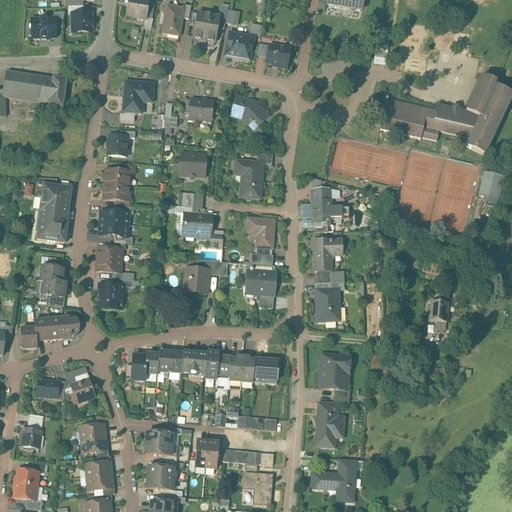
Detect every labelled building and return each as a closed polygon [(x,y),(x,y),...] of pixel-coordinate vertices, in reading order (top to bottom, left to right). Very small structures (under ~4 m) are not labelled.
[(149,2),(140,0),(128,0),(126,16),(134,17),(134,18),(145,20),(146,19),(149,2)] [(345,0),(344,8),(361,10),(362,0),(345,0)] [(155,3),(149,2),(146,19),(151,20),(155,3)] [(83,7),(69,8),(69,15),(72,15),(72,14),(83,14),(83,7)] [(183,10),(166,7),(162,34),(178,37),(182,19),(183,10)] [(183,10),(182,19),(188,20),(190,8),(184,7),(183,10)] [(234,12),(227,11),(226,19),(225,24),(232,26),(234,12)] [(219,18),(197,13),(194,26),(192,39),(214,43),(217,29),(219,18)] [(61,14),(54,14),(54,19),(55,19),(55,29),(62,29),(61,14)] [(83,14),(72,14),(72,15),(72,34),(73,34),(74,34),(75,36),(80,35),(82,34),(82,33),(91,33),(91,26),(93,26),(93,20),(91,20),(90,14),(83,14)] [(226,19),(219,18),(217,29),(224,31),(225,24),(226,19)] [(54,19),(31,20),(31,40),(55,39),(55,29),(55,19),(54,19)] [(262,27),(250,24),(248,35),(260,37),(262,27)] [(378,34),(374,65),(386,66),(390,35),(378,34)] [(243,40),(228,37),(224,58),(249,63),(254,39),(243,37),(243,40)] [(268,47),(259,45),(256,57),(266,59),(268,47)] [(290,51),(269,47),(269,46),(268,46),(266,59),(265,64),(277,66),(277,68),(286,70),(287,70),(290,50),(290,51)] [(45,79),(6,73),(3,92),(4,99),(36,104),(41,105),(45,79)] [(511,96),(511,94),(494,86),(496,83),(496,82),(482,77),(466,113),(479,118),(469,140),(465,147),(484,156),(485,156),(511,96)] [(53,80),(45,79),(41,105),(49,106),(53,80)] [(65,82),(53,80),(49,106),(61,108),(65,82)] [(153,85),(126,83),(123,113),(141,114),(142,105),(140,105),(141,99),(152,100),(153,85)] [(249,102),(236,98),(230,117),(238,119),(240,116),(243,117),(246,119),(250,123),(248,125),(254,131),(254,132),(262,124),(268,118),(257,107),(249,102)] [(213,103),(190,100),(188,121),(211,123),(211,122),(212,122),(212,121),(211,121),(212,114),(213,103)] [(427,110),(385,100),(384,104),(386,104),(379,131),(420,141),(421,139),(427,110)] [(466,113),(438,106),(436,112),(427,110),(421,139),(436,143),(438,133),(460,138),(469,140),(479,118),(466,113)] [(262,124),(254,132),(254,131),(252,133),(257,139),(267,129),(262,124)] [(129,138),(107,137),(105,158),(128,160),(129,138)] [(272,157),(257,155),(256,164),(262,165),(271,166),(272,157)] [(205,159),(180,158),(179,179),(189,180),(189,182),(193,183),(193,180),(204,181),(205,159)] [(256,164),(236,163),(235,176),(242,176),(240,198),(259,200),(260,192),(261,172),(262,172),(262,165),(256,164)] [(133,167),(119,166),(118,172),(130,173),(130,176),(133,176),(133,167)] [(118,172),(106,171),(104,186),(129,188),(130,176),(130,173),(118,172)] [(504,178),(484,173),(478,197),(488,199),(487,204),(486,203),(486,204),(497,206),(504,178)] [(56,181),(39,178),(38,186),(43,187),(43,186),(55,188),(56,181)] [(322,180),(311,180),(312,202),(330,202),(329,190),(322,190),(322,180)] [(55,188),(43,186),(43,187),(39,213),(40,213),(40,220),(37,220),(35,234),(38,234),(37,241),(64,245),(67,227),(64,226),(64,222),(65,222),(65,219),(65,218),(65,216),(67,217),(71,190),(55,188)] [(129,188),(104,186),(103,201),(116,202),(128,203),(128,200),(129,188)] [(203,197),(178,195),(177,208),(188,209),(188,203),(202,204),(203,197)] [(128,203),(116,202),(115,208),(130,209),(131,201),(128,200),(128,203)] [(330,202),(312,202),(313,222),(330,221),(330,219),(341,219),(341,210),(330,210),(330,202)] [(115,214),(101,213),(99,237),(114,238),(127,239),(128,216),(128,215),(115,214)] [(210,217),(182,214),(181,237),(208,239),(209,239),(209,232),(210,217)] [(274,222),(248,220),(247,235),(256,236),(256,249),(272,250),(274,222)] [(223,233),(209,232),(209,239),(208,239),(207,250),(222,251),(223,233)] [(342,240),(314,241),(314,248),(315,248),(315,257),(314,257),(315,273),(331,272),(330,253),(341,253),(342,253),(342,240)] [(113,250),(97,249),(97,261),(121,263),(122,251),(121,251),(113,250)] [(272,257),(252,256),(251,266),(272,267),(272,257)] [(62,261),(47,259),(46,269),(61,271),(62,261)] [(121,263),(97,261),(96,273),(120,275),(121,263)] [(46,269),(42,268),(40,282),(44,283),(61,285),(63,271),(61,271),(46,269)] [(208,272),(186,270),(185,282),(189,283),(188,294),(206,296),(206,287),(206,284),(207,284),(208,272)] [(275,274),(252,272),(252,271),(250,270),(249,272),(247,272),(245,295),(260,296),(273,297),(275,274)] [(344,273),(329,274),(330,290),(345,290),(344,273)] [(133,275),(123,275),(122,287),(132,288),(133,275)] [(61,285),(44,283),(42,296),(46,297),(47,298),(47,297),(63,299),(64,299),(65,285),(61,285)] [(123,287),(99,285),(97,307),(122,309),(123,287)] [(338,291),(315,292),(316,323),(339,322),(338,291)] [(273,297),(260,296),(259,309),(272,310),(273,297)] [(63,299),(47,297),(47,298),(46,306),(63,309),(65,299),(64,299),(63,299)] [(447,306),(430,304),(428,322),(445,324),(447,306)] [(163,314),(157,308),(155,309),(154,313),(157,317),(161,315),(163,314)] [(75,319),(62,320),(63,341),(63,342),(67,342),(73,339),(78,333),(78,329),(75,319)] [(62,320),(48,321),(49,342),(63,341),(62,320)] [(48,321),(33,322),(34,329),(35,343),(36,343),(49,342),(48,321)] [(34,329),(20,330),(22,351),(36,350),(36,343),(35,343),(34,329)] [(171,354),(159,353),(158,356),(159,356),(157,373),(158,373),(169,374),(171,354)] [(207,355),(182,353),(182,355),(183,355),(181,373),(205,375),(207,355)] [(182,355),(171,354),(169,374),(181,375),(181,373),(183,355),(182,355)] [(219,355),(207,354),(207,355),(205,375),(205,380),(217,381),(219,358),(219,355)] [(158,356),(146,355),(146,358),(145,375),(157,376),(158,373),(157,373),(159,356),(158,356)] [(112,365),(118,369),(123,361),(117,357),(112,365)] [(146,358),(133,357),(132,367),(131,382),(145,383),(145,375),(146,358)] [(349,359),(321,357),(321,358),(320,380),(319,380),(319,390),(334,391),(346,392),(346,391),(346,388),(336,388),(337,374),(348,375),(349,359)] [(231,359),(219,358),(217,381),(216,383),(216,389),(228,390),(231,359)] [(243,360),(231,359),(228,390),(240,391),(241,384),(243,360)] [(254,361),(243,360),(241,384),(253,385),(253,384),(254,361)] [(277,362),(254,361),(253,384),(253,379),(267,380),(266,385),(276,385),(277,362)] [(442,363),(418,365),(419,374),(443,372),(442,363)] [(84,369),(66,375),(65,383),(65,391),(71,388),(70,387),(76,385),(88,381),(84,369)] [(443,372),(419,374),(421,390),(445,387),(443,372)] [(59,384),(47,383),(47,381),(38,380),(36,397),(57,399),(58,393),(59,384)] [(76,385),(70,387),(71,388),(76,404),(94,399),(88,381),(76,385)] [(346,392),(334,391),(334,399),(348,400),(349,392),(346,391),(346,392)] [(333,405),(318,404),(317,413),(332,414),(333,405)] [(332,414),(317,413),(317,417),(319,418),(317,433),(315,433),(314,449),(334,450),(335,432),(343,433),(344,419),(332,418),(332,414)] [(43,418),(29,416),(27,428),(41,430),(43,418)] [(226,417),(216,416),(215,427),(225,428),(226,417)] [(226,417),(225,428),(237,429),(238,418),(226,417)] [(276,421),(238,418),(237,429),(275,433),(276,421)] [(90,428),(85,428),(84,428),(81,428),(79,430),(79,433),(80,434),(81,442),(105,439),(103,426),(102,426),(90,428)] [(41,433),(22,430),(20,448),(29,449),(29,450),(30,452),(33,452),(34,451),(34,450),(38,450),(41,433)] [(166,435),(146,434),(145,445),(171,447),(172,436),(166,435)] [(105,439),(81,442),(82,450),(81,451),(82,454),(84,456),(87,455),(88,454),(96,453),(106,452),(105,439)] [(207,443),(197,442),(195,462),(195,469),(205,470),(207,443)] [(217,444),(207,443),(205,470),(215,471),(217,444)] [(171,447),(145,445),(144,456),(162,457),(170,458),(171,457),(171,447)] [(273,456),(223,451),(222,463),(245,465),(257,466),(272,467),(273,456)] [(45,466),(31,464),(30,473),(38,475),(44,476),(45,466)] [(99,465),(90,466),(89,465),(86,465),(84,468),(85,471),(86,472),(87,480),(110,477),(109,465),(109,464),(99,465)] [(165,469),(148,468),(147,479),(173,481),(174,470),(165,469)] [(355,470),(341,469),(341,477),(312,474),(311,489),(323,491),(323,488),(340,489),(339,502),(336,502),(336,503),(352,504),(355,470)] [(30,473),(17,472),(15,485),(36,488),(38,475),(30,473)] [(273,478),(244,475),(243,491),(255,492),(253,508),(271,509),(273,478)] [(110,477),(87,480),(88,487),(87,489),(87,492),(90,493),(93,493),(93,492),(102,491),(112,490),(112,489),(110,477)] [(173,481),(147,479),(146,490),(164,491),(172,492),(173,481)] [(36,488),(15,485),(13,499),(26,501),(34,502),(40,503),(42,489),(36,488)] [(185,499),(181,498),(167,497),(166,504),(176,505),(185,505),(185,499)] [(34,502),(26,501),(25,510),(38,511),(40,511),(42,503),(40,503),(34,502)] [(100,503),(91,504),(90,503),(87,504),(85,506),(85,509),(86,510),(86,511),(110,511),(109,503),(109,502),(100,503)] [(166,504),(150,503),(149,511),(175,511),(176,505),(166,504)]
